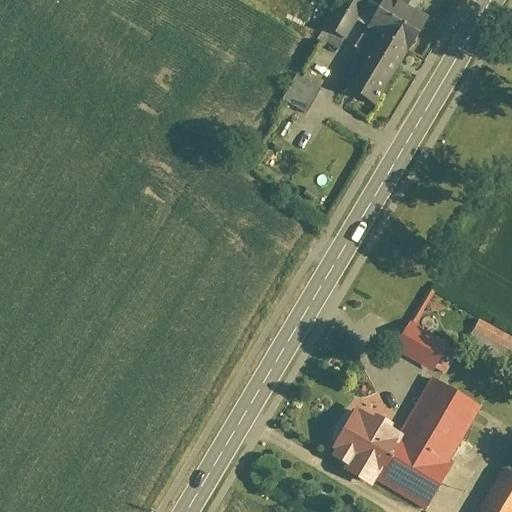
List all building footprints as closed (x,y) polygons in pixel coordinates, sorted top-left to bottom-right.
[(350,40),(372,0),(343,0),(328,28),(350,40)] [(428,30),(386,5),(366,37),(375,43),(344,94),(376,114),(428,30)] [(304,116),(318,91),(294,77),(280,102),(304,116)] [(397,349),(437,373),(454,344),(414,321),(397,349)] [(511,371),(511,340),(477,321),(464,346),(511,371)] [(382,482),(430,511),(457,465),(453,462),(486,407),(436,378),(403,435),(408,438),(382,482)] [(382,482),(408,438),(403,435),(360,410),(334,454),(382,482)] [(481,511),(511,511),(511,471),(507,469),(481,511)]
